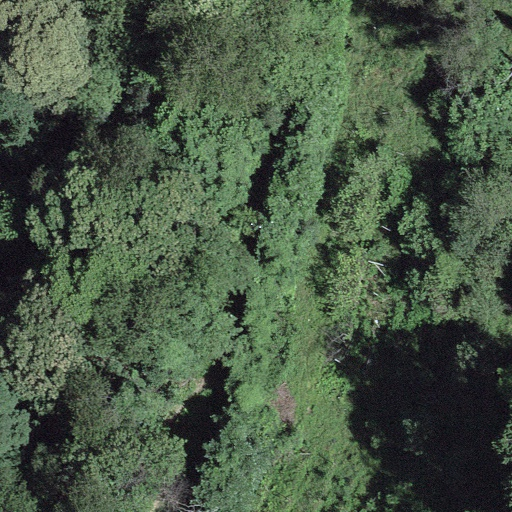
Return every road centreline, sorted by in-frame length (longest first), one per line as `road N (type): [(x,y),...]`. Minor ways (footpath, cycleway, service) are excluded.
road 1 (track): [(328,0),(227,340)]
road 2 (track): [(227,340),(182,511)]
